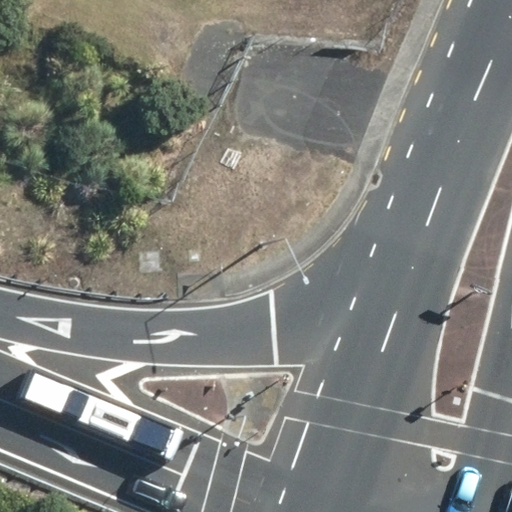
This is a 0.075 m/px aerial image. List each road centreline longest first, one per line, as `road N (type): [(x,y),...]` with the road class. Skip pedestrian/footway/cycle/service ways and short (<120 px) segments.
road 1 (motorway): [(0,310),(146,339),(273,334),(399,293)]
road 2 (motorway): [(0,399),(291,511)]
road 3 (primary): [(399,293),(511,20)]
road 4 (primary): [(324,511),(399,293)]
